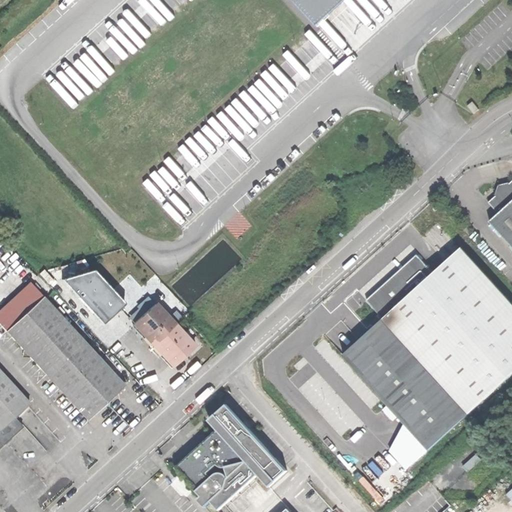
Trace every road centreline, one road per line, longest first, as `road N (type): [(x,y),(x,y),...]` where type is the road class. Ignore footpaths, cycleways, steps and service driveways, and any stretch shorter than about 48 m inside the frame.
road 1 (unclassified): [(511,110),(391,213),(228,371)]
road 2 (unclassified): [(228,371),(70,511)]
road 3 (unclassified): [(228,371),(353,511)]
